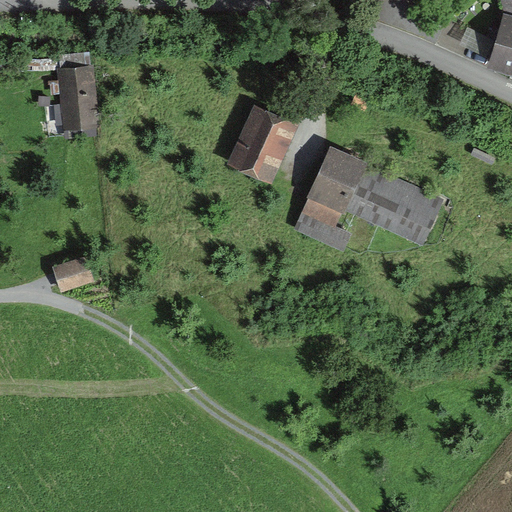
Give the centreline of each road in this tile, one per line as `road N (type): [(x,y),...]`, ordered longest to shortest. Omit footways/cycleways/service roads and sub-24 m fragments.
road 1 (track): [(0,296),(61,301),(110,322),(216,413),(309,470),(351,511)]
road 2 (residential): [(511,91),(327,17),(224,0)]
road 3 (residential): [(132,0),(0,3)]
